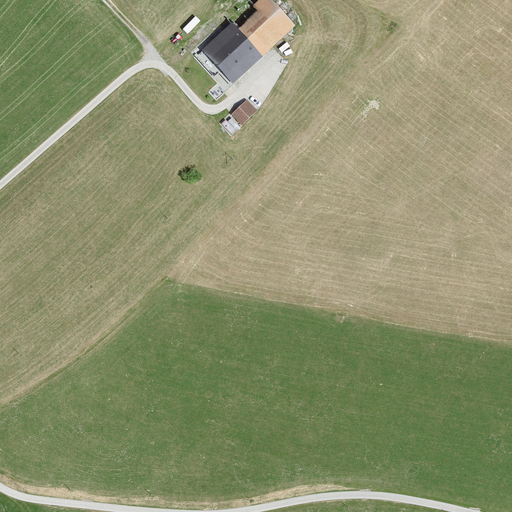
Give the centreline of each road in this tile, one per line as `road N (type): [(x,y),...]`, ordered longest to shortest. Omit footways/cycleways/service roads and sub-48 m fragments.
road 1 (track): [(281,53),(221,108),(205,106),(169,69),(139,67),(0,186)]
road 2 (unclassified): [(466,511),(345,494),(236,511)]
road 3 (unclassified): [(155,511),(31,498),(0,485)]
